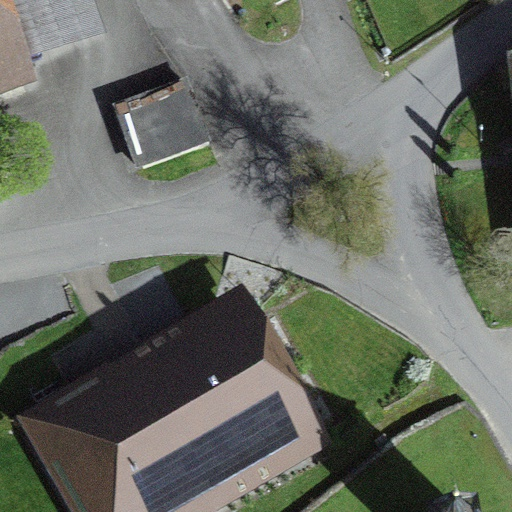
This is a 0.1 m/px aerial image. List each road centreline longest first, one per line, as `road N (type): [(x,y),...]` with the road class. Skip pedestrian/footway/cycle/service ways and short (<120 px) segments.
road 1 (residential): [(225,223),(361,283),(469,354)]
road 2 (residential): [(469,354),(420,253),(408,194),(408,149),(423,98)]
road 3 (residential): [(423,98),(225,223)]
road 4 (residential): [(225,223),(0,257)]
